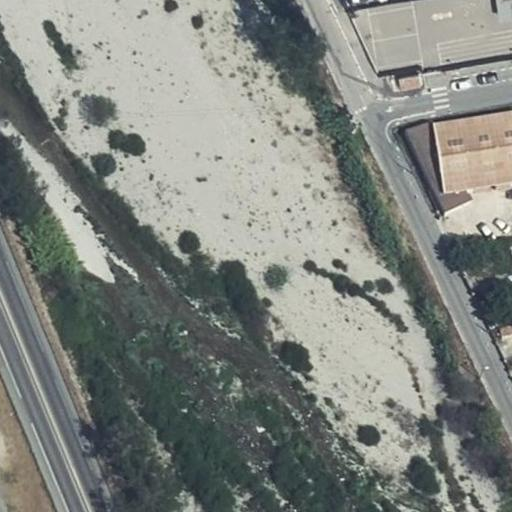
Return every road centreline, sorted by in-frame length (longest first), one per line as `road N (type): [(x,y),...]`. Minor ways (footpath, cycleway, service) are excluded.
road 1 (residential): [(369,105),(511,418)]
road 2 (primary): [(100,511),(0,261)]
road 3 (primary): [(0,320),(77,511)]
road 4 (residential): [(369,105),(511,84)]
